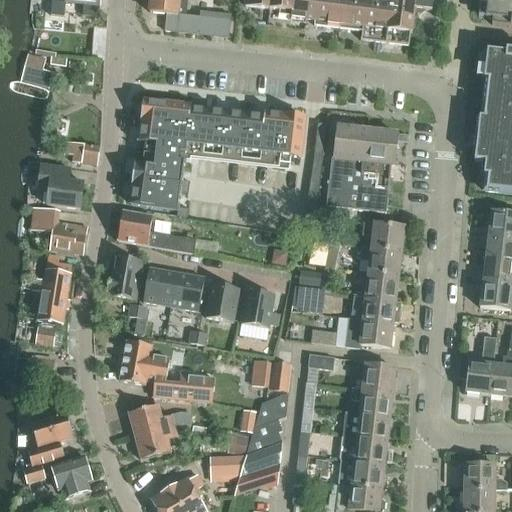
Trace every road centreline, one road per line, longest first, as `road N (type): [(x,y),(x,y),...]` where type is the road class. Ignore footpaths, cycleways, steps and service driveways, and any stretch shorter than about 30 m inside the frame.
road 1 (residential): [(431,439),(451,88)]
road 2 (residential): [(451,88),(118,52)]
road 3 (residential): [(133,511),(101,436),(86,371),(95,249)]
road 4 (residential): [(95,249),(118,52)]
road 5 (residential): [(95,249),(286,287)]
